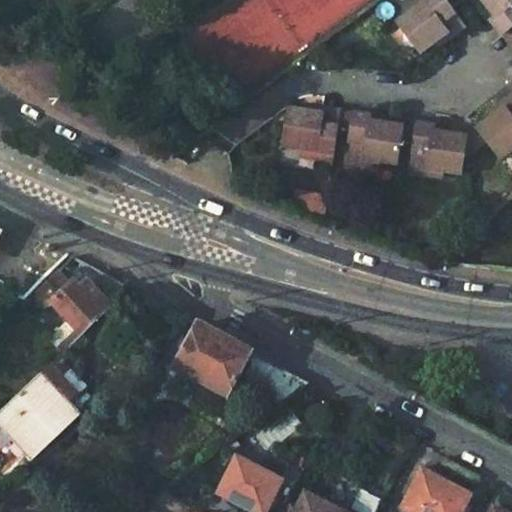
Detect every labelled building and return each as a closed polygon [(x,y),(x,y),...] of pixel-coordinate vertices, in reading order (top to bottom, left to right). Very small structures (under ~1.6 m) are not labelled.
[(414,12),(402,21),(389,31),(409,57),(422,48),(432,40),(436,45),(454,31),(430,0),(413,0),(408,4),(414,12)] [(511,0),(471,0),(479,10),(488,21),(481,27),(491,40),(511,23),(511,0)] [(408,4),(396,14),(402,21),(414,12),(408,4)] [(488,21),(479,10),(472,15),(481,27),(488,21)] [(500,53),(511,43),(511,23),(491,40),(500,53)] [(432,40),(422,48),(425,53),(436,45),(432,40)] [(511,43),(500,53),(508,63),(511,60),(511,43)] [(510,152),(511,150),(511,98),(511,97),(498,106),(503,112),(491,121),(474,133),(485,148),(496,162),(510,152)] [(309,110),(319,111),(320,102),(310,100),(309,110)] [(284,148),(307,151),(318,153),(317,161),(332,163),(333,156),(340,115),(341,105),(320,102),(319,111),(309,110),(289,106),(284,148)] [(491,121),(503,112),(498,106),(487,115),(491,121)] [(368,120),(378,122),(379,112),(369,110),(368,120)] [(347,158),(370,162),(384,164),(383,171),(395,173),(403,126),(405,116),(379,112),(378,122),(368,120),(353,117),(347,158)] [(340,115),(333,156),(347,158),(353,117),(340,115)] [(461,164),(466,137),(451,134),(437,132),(439,122),(423,120),(421,129),(413,176),(427,178),(428,171),(443,174),(459,176),(461,164)] [(453,125),(439,122),(437,132),(451,134),(453,125)] [(403,126),(395,173),(413,176),(421,129),(403,126)] [(485,148),(474,133),(466,137),(461,164),(485,148)] [(306,159),(317,161),(318,153),(307,151),(306,159)] [(370,169),(383,171),(384,164),(370,162),(370,169)] [(427,178),(442,181),(443,174),(428,171),(427,178)] [(110,308),(123,284),(81,262),(66,284),(56,275),(37,294),(50,307),(54,303),(83,334),(110,308)] [(153,301),(140,294),(131,311),(158,326),(168,309),(153,301)] [(180,336),(165,363),(157,359),(150,369),(227,410),(233,400),(226,396),(250,353),(196,324),(188,340),(180,336)] [(239,383),(281,405),(309,385),(280,369),(254,356),(239,383)] [(81,417),(41,372),(0,409),(0,424),(31,459),(81,417)] [(268,511),(284,483),(237,458),(219,493),(254,511),(268,511)] [(422,470),(401,509),(407,511),(462,511),(471,496),(422,470)] [(296,511),(340,511),(306,494),(296,511)]
